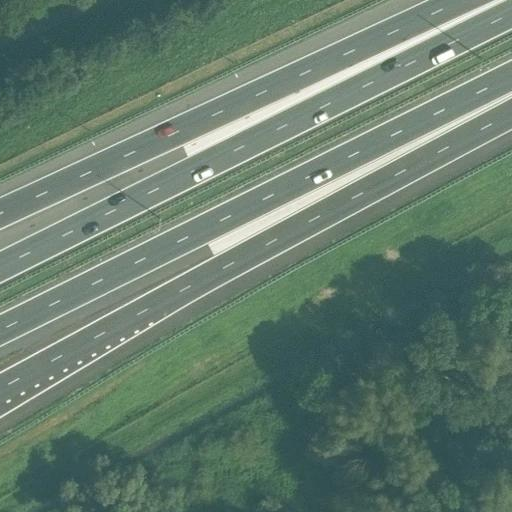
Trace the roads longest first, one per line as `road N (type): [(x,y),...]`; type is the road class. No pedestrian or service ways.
road 1 (motorway): [(0,388),(511,110)]
road 2 (motorway): [(511,8),(0,267)]
road 3 (motorway): [(0,330),(511,78)]
road 4 (motorway): [(461,0),(0,213)]
